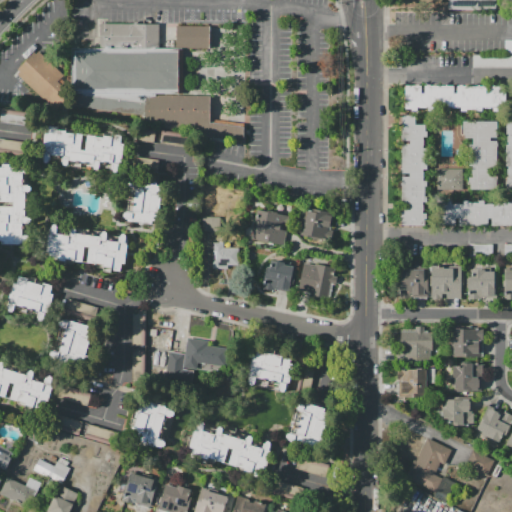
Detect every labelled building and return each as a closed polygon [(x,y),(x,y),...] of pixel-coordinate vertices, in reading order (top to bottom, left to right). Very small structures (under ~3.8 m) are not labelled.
[(441,8),(440,0),(397,0),(397,8),(441,8)] [(448,0),(496,0),(496,10),(448,9),(448,0)] [(181,49),(181,94),(145,94),(73,93),(73,48),(99,48),(99,23),(159,23),(159,48),(176,48),(181,49)] [(176,25),(210,26),(210,49),(181,49),(176,48),(176,25)] [(36,48),(64,75),(58,82),(70,93),(55,109),(15,71),(36,48)] [(511,68),(473,68),(473,55),(511,55),(511,68)] [(406,86),(421,86),(421,94),(425,94),(425,86),(454,86),(454,93),(457,93),(457,86),(495,86),(495,109),(406,109),(406,86)] [(145,94),(181,94),(209,95),(210,121),(244,127),(244,139),(144,125),(145,94)] [(0,109),(26,113),(24,126),(0,122),(0,109)] [(401,116),(415,116),(415,125),(425,125),(425,131),(427,131),(427,137),(423,137),(423,161),(425,161),(425,170),(423,170),(423,181),(426,181),(426,187),(424,187),(424,196),(426,196),(426,203),(423,203),(423,212),(426,212),(426,219),(424,219),(424,225),(401,225),(401,177),(409,177),(409,173),(401,173),(401,144),(410,144),(410,140),(401,140),(401,116)] [(462,121),(498,121),(498,137),(490,137),(490,141),(498,141),(498,170),(493,170),(493,176),(498,176),(498,190),(470,190),(470,183),(468,183),(468,177),(472,177),(472,166),(468,166),(468,144),(472,144),(472,138),(462,138),(462,121)] [(49,126),(60,127),(59,130),(67,131),(67,133),(103,138),(104,136),(112,137),(113,134),(124,135),(123,143),(125,144),(122,165),(120,164),(119,172),(111,171),(112,163),(100,162),(99,170),(92,169),(93,163),(70,160),(69,166),(62,165),(63,156),(52,155),(51,162),(44,162),(45,151),(43,151),(45,134),(48,134),(49,126)] [(0,138),(28,142),(27,151),(0,147),(0,138)] [(136,156),(159,159),(157,174),(134,171),(136,156)] [(0,241),(0,206),(12,206),(12,202),(0,202),(0,167),(2,167),(2,165),(22,165),(22,166),(30,166),(30,172),(22,172),(22,186),(31,186),(31,192),(26,192),(26,217),(30,217),(30,223),(22,223),(22,236),(27,236),(27,244),(1,244),(1,241),(0,241)] [(438,169),(463,168),(463,189),(438,189),(438,169)] [(129,181),(136,182),(137,180),(160,183),(159,195),(161,195),(157,223),(124,219),(124,212),(132,213),(136,189),(128,188),(129,181)] [(511,226),(492,226),(492,219),(487,219),(487,226),(459,226),(459,219),(454,219),(454,226),(437,226),(437,200),(452,200),(452,204),(463,204),(463,201),(469,201),(469,202),(478,202),(478,201),(484,201),(484,204),(495,204),(495,200),(501,200),(501,202),(510,202),(510,200),(511,200),(511,226)] [(307,211),(318,213),(319,209),(333,212),(327,241),(302,236),(307,211)] [(257,210),(290,216),(284,246),(251,239),(257,210)] [(204,234),(204,212),(224,212),(224,234),(204,234)] [(52,225),(58,226),(57,234),(69,236),(70,227),(77,228),(76,233),(101,237),(101,231),(107,232),(106,237),(106,240),(124,242),(128,247),(126,264),(120,263),(119,271),(110,270),(110,273),(102,272),(103,269),(95,267),(95,264),(87,263),(89,247),(84,247),(82,262),(74,261),(74,264),(65,263),(65,261),(57,260),(58,259),(46,257),(49,232),(51,232),(52,225)] [(213,243),(224,243),(224,248),(238,248),(238,269),(213,269),(213,243)] [(492,244),(492,256),(470,256),(470,244),(492,244)] [(293,267),(288,292),(275,289),(274,291),(262,289),(267,266),(270,266),(271,259),(285,262),(285,265),(293,267)] [(303,262),(315,264),(315,263),(334,267),(332,275),(337,276),(335,286),(330,285),(327,299),(310,296),(311,292),(298,290),(303,262)] [(460,266),(461,298),(446,298),(446,293),(442,293),(442,299),(432,299),(431,265),(444,265),(444,268),(451,268),(451,266),(460,266)] [(428,268),(428,297),(400,298),(400,269),(423,269),(423,268),(428,268)] [(497,271),(497,297),(480,297),(480,299),(468,299),(468,276),(472,276),(472,269),(485,269),(485,272),(497,271)] [(503,298),(511,298),(511,269),(502,269),(503,298)] [(18,276),(27,279),(26,281),(42,285),(43,283),(53,286),(50,295),(52,295),(44,322),(37,320),(37,318),(13,310),(13,312),(7,311),(9,303),(7,303),(13,282),(16,283),(18,276)] [(62,305),(98,316),(101,306),(65,295),(62,305)] [(131,346),(131,314),(137,314),(137,310),(146,310),(146,346),(131,346)] [(67,321),(87,326),(86,329),(89,330),(87,339),(89,340),(83,363),(68,359),(67,364),(57,362),(67,321)] [(432,330),(432,353),(402,353),(401,329),(415,329),(415,326),(424,326),(424,331),(432,330)] [(452,328),(483,328),(483,340),(481,340),(481,357),(452,357),(452,328)] [(187,338),(208,341),(208,345),(227,348),(224,367),(195,363),(193,380),(166,376),(169,351),(185,353),(187,338)] [(131,382),(131,351),(146,351),(146,382),(131,382)] [(257,351),(293,358),(286,392),(278,390),(280,382),(257,377),(255,385),(249,383),(250,375),(248,374),(252,356),(255,356),(257,351)] [(301,388),(307,360),(316,362),(310,390),(301,388)] [(54,379),(47,403),(42,401),(39,409),(0,396),(0,362),(4,363),(3,368),(27,376),(28,370),(34,372),(32,379),(44,383),(46,377),(54,379)] [(482,363),(482,381),(480,381),(480,392),(455,393),(455,380),(452,380),(452,363),(482,363)] [(427,368),(428,397),(405,397),(405,394),(401,394),(400,384),(398,384),(398,370),(420,369),(420,368),(427,368)] [(58,397),(62,385),(90,394),(86,406),(58,397)] [(140,399),(175,409),(173,419),(170,418),(163,440),(166,441),(164,448),(154,446),(154,447),(128,439),(132,426),(134,427),(139,412),(136,411),(140,399)] [(445,399),(471,399),(471,413),(473,413),(473,426),(449,426),(449,423),(443,423),(443,409),(446,408),(445,399)] [(285,439),(288,432),(296,435),(303,412),(296,409),(298,403),(305,405),(306,402),(325,409),(322,418),(326,425),(319,446),(314,444),(312,450),(294,444),(294,442),(285,439)] [(477,431),(489,408),(499,413),(500,410),(511,415),(511,422),(505,436),(502,435),(499,442),(477,431)] [(56,414),(83,422),(79,435),(52,427),(56,414)] [(218,427),(223,428),(222,433),(246,440),(247,435),(253,437),(250,445),(263,449),(266,441),(272,442),(269,452),(271,452),(265,474),(228,463),(232,448),(228,447),(224,462),(188,452),(195,429),(197,430),(199,421),(204,423),(202,431),(215,435),(218,427)] [(511,423),(503,447),(511,450),(511,423)] [(88,424),(117,433),(113,446),(84,437),(88,424)] [(427,438),(451,450),(444,465),(440,462),(434,474),(442,478),(435,492),(405,477),(414,459),(416,461),(427,438)] [(0,445),(14,452),(5,470),(0,467),(0,479),(1,480),(0,481),(0,445)] [(466,466),(474,450),(494,460),(487,476),(466,466)] [(295,468),(299,455),(330,464),(326,477),(295,468)] [(33,470),(39,458),(54,466),(56,461),(57,462),(60,456),(69,461),(66,466),(69,468),(61,484),(33,470)] [(131,473),(158,480),(150,508),(123,500),(131,473)] [(29,477),(41,483),(35,495),(30,493),(24,506),(0,493),(0,491),(7,477),(24,485),(29,477)] [(269,493),(273,479),(303,487),(299,502),(269,493)] [(60,485),(78,494),(69,511),(47,511),(46,511),(60,485)] [(167,485),(177,488),(177,486),(195,490),(188,511),(176,511),(161,508),(167,485)] [(194,511),(200,488),(223,495),(224,493),(230,494),(224,511),(194,511)] [(232,511),(236,498),(253,502),(254,500),(265,504),(262,511),(232,511)]
